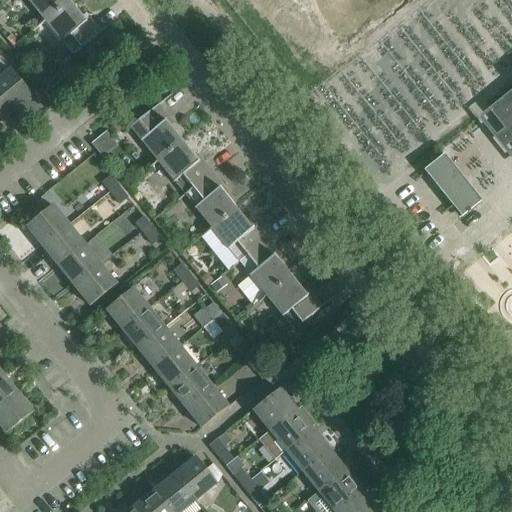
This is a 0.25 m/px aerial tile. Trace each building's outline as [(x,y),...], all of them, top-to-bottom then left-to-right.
[(26,0),(44,22),(69,3),(66,0),(26,0)] [(321,0),(318,8),(345,43),(399,0),(321,0)] [(85,22),(69,3),(44,22),(71,56),(64,61),(65,62),(114,22),(114,21),(100,32),(89,19),(85,22)] [(0,98),(12,113),(31,96),(9,70),(0,77),(0,98)] [(511,91),(490,109),(511,136),(511,91)] [(156,162),(181,142),(165,123),(169,119),(158,106),(173,94),(172,93),(122,134),(123,135),(129,129),(156,162)] [(0,98),(0,121),(12,113),(0,98)] [(181,142),(156,162),(183,196),(212,173),(201,159),(197,162),(181,142)] [(461,218),(481,202),(443,155),(423,172),(461,218)] [(212,173),(183,196),(210,230),(235,210),(220,190),(223,187),(212,173)] [(110,194),(119,187),(110,176),(101,183),(109,193),(110,194)] [(128,198),(119,187),(110,194),(109,193),(119,205),(128,198)] [(68,226),(52,206),(25,227),(42,248),(68,226)] [(235,210),(210,230),(237,264),(266,240),(255,226),(252,230),(235,210)] [(143,235),(151,228),(143,217),(134,224),(141,232),(143,235)] [(68,226),(42,248),(57,267),(84,246),(68,226)] [(161,239),(151,228),(143,235),(152,246),(161,239)] [(237,264),(248,278),(237,287),(253,307),(264,298),(290,277),(274,257),(278,254),(266,240),(237,264)] [(84,246),(57,267),(73,287),(100,265),(84,246)] [(181,282),(190,275),(181,264),(172,272),(181,282)] [(116,285),(100,265),(73,287),(89,307),(116,285)] [(190,275),(181,282),(181,283),(170,292),(178,301),(189,292),(190,293),(199,286),(190,275)] [(306,297),(290,277),(264,298),(291,331),(285,336),(286,337),(335,297),(334,296),(320,307),(310,294),(306,297)] [(132,289),(105,311),(122,331),(148,309),(132,289)] [(212,321),(221,314),(213,303),(204,311),(202,309),(193,317),(202,329),(212,321)] [(148,309),(122,331),(137,350),(164,329),(148,309)] [(236,334),(221,314),(212,321),(222,333),(228,340),(236,334)] [(164,329),(137,350),(153,370),(180,348),(164,329)] [(243,360),(251,353),(242,342),(234,349),(243,360)] [(180,348),(153,370),(169,389),(196,368),(180,348)] [(251,353),(243,360),(253,372),(254,371),(261,380),(269,374),(251,353)] [(211,388),(196,368),(169,389),(185,409),(211,388)] [(0,405),(16,393),(0,373),(0,405)] [(211,388),(185,409),(201,429),(228,408),(211,388)] [(279,390),(252,411),(269,432),(295,410),(279,390)] [(16,393),(0,405),(0,427),(5,434),(32,413),(16,393)] [(312,431),(295,410),(269,432),(277,441),(285,452),(312,431)] [(312,431),(285,452),(302,472),(328,451),(312,431)] [(225,433),(217,440),(209,446),(217,457),(225,451),(223,447),(231,441),(225,433)] [(328,451),(302,472),(318,492),(344,471),(328,451)] [(195,458),(174,475),(196,502),(217,485),(221,476),(212,465),(205,471),(195,458)] [(241,487),(250,480),(241,469),(233,476),(241,487)] [(344,471),(318,492),(333,511),(334,511),(361,491),(344,471)] [(183,511),(196,502),(174,475),(154,491),(170,511),(183,511)] [(250,480),(241,487),(250,499),(259,492),(250,480)] [(170,511),(154,491),(134,508),(137,511),(170,511)] [(361,491),(334,511),(376,511),(377,511),(361,491)]
